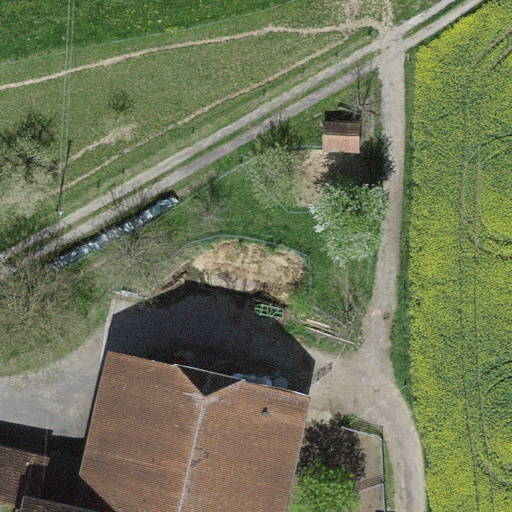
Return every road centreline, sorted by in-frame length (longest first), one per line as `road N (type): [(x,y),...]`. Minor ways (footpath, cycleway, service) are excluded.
road 1 (track): [(0,272),(464,0)]
road 2 (track): [(401,40),(382,401),(405,445),(401,511)]
